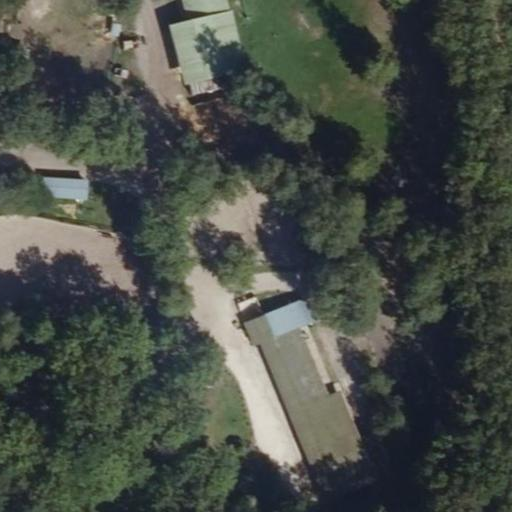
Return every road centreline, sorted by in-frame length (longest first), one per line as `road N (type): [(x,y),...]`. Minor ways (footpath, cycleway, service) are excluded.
road 1 (unknown): [(0,406),(104,403),(192,341),(206,295),(181,223),(124,169),(0,144)]
road 2 (track): [(511,324),(482,0)]
